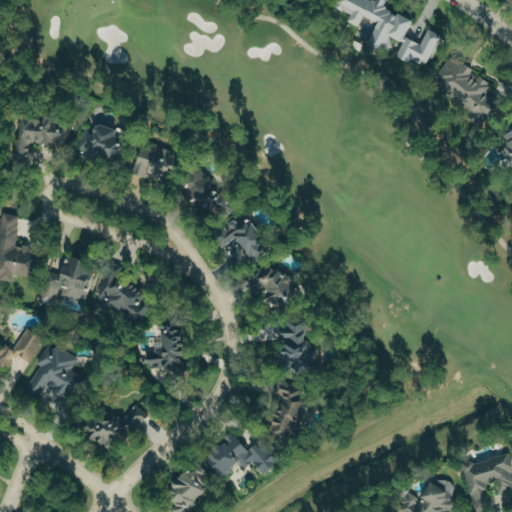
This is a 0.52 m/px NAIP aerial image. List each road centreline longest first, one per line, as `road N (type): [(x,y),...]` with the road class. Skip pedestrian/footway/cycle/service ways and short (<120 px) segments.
road 1 (residential): [(197,271),(160,221),(63,183),(49,186),(51,211),(197,271)]
road 2 (residential): [(111,500),(207,411),(225,384),(227,324),(197,271)]
road 3 (residential): [(33,444),(1,511),(111,500)]
